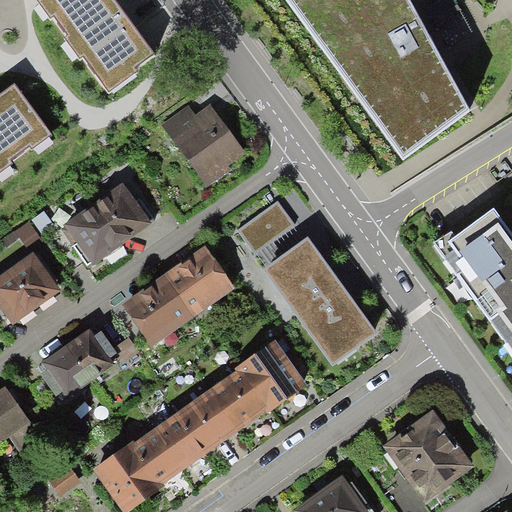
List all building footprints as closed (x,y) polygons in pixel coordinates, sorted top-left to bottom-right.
[(39,0),(39,1),(51,18),(55,15),(70,35),(65,39),(80,59),(84,57),(110,93),(138,72),(135,68),(154,53),(145,40),(115,0),(39,0)] [(285,0),(403,159),(469,111),(407,0),(285,0)] [(0,173),(12,164),(9,160),(29,146),(31,149),(51,134),(15,84),(0,95),(0,173)] [(233,170),(229,165),(246,152),(213,105),(197,116),(190,107),(163,126),(208,188),(233,170)] [(128,184),(95,207),(122,244),(154,221),(128,184)] [(278,202),(239,230),(256,252),(294,224),(278,202)] [(89,268),(122,244),(95,207),(62,229),(89,268)] [(433,244),(511,350),(511,232),(494,208),(456,236),(452,230),(433,244)] [(30,222),(17,231),(32,251),(44,242),(30,222)] [(263,270),(331,365),(377,332),(309,237),(263,270)] [(164,275),(193,317),(236,288),(207,246),(164,275)] [(10,268),(38,308),(62,292),(34,252),(10,268)] [(38,308),(10,268),(0,275),(0,305),(13,325),(38,308)] [(193,317),(164,275),(121,304),(150,346),(193,317)] [(89,330),(68,345),(93,380),(115,364),(111,358),(118,353),(102,331),(94,337),(89,330)] [(92,468),(122,511),(128,511),(165,486),(163,483),(265,411),(267,414),(309,385),(276,339),(235,368),(237,370),(135,441),(134,439),(92,468)] [(68,398),(93,380),(68,345),(43,363),(47,369),(40,374),(57,398),(64,393),(68,398)] [(41,436),(7,387),(0,391),(0,443),(9,438),(18,452),(41,436)] [(425,504),(475,467),(432,409),(382,446),(425,504)] [(60,496),(81,482),(70,467),(50,481),(60,496)] [(292,510),(293,511),(373,511),(351,480),(348,482),(343,475),(292,510)]
